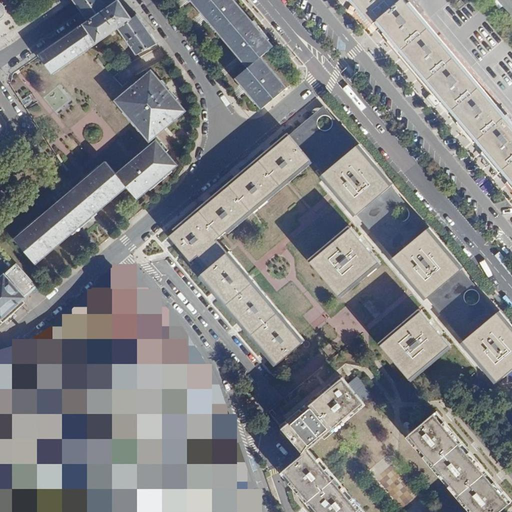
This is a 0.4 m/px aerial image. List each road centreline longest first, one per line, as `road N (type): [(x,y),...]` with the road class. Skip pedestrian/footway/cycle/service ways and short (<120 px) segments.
road 1 (residential): [(263,511),(207,357),(117,253)]
road 2 (tertiary): [(332,73),(511,287)]
road 3 (residential): [(244,146),(147,0)]
road 4 (residential): [(244,146),(117,253)]
road 5 (residential): [(117,253),(0,344)]
